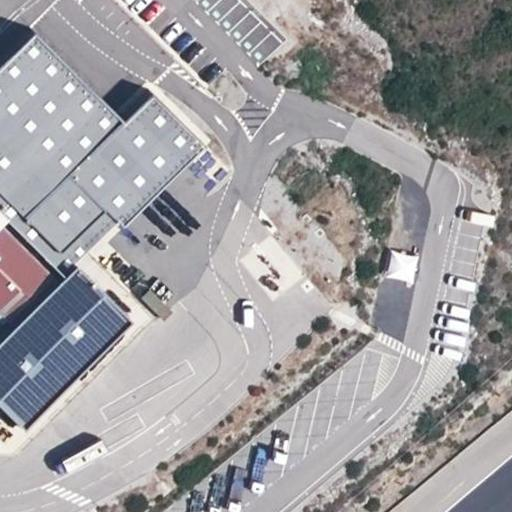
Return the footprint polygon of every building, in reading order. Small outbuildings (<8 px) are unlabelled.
[(122,128),(31,39),(0,70),(0,215),(12,228),(65,279),(117,226),(121,231),(203,148),(152,99),(122,128)] [(0,239),(4,236),(12,228),(0,215),(0,239)] [(58,289),(4,236),(0,239),(0,316),(17,333),(0,349),(0,412),(24,436),(132,327),(76,271),(58,289)] [(388,247),(382,274),(409,280),(414,252),(388,247)] [(362,359),(346,355),(338,390),(351,392),(353,380),(369,384),(378,343),(366,340),(362,359)] [(307,429),(314,398),(298,394),(292,425),(307,429)] [(258,482),(270,443),(255,439),(243,478),(258,482)] [(214,511),(219,493),(205,490),(199,511),(214,511)]
